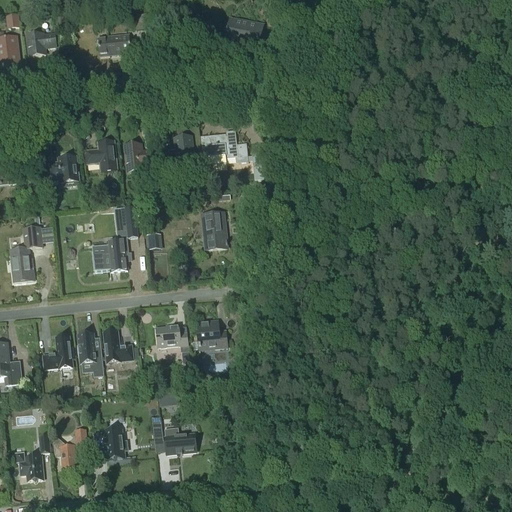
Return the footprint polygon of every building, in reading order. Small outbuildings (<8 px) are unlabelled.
[(146,16),(135,18),(137,32),(148,31),(146,16)] [(19,17),(6,18),(8,31),(20,29),(19,17)] [(227,36),(226,44),(232,45),(232,47),(257,52),(259,42),(261,42),(262,39),(264,27),(249,24),(248,28),(229,24),(227,33),(227,32),(226,35),(227,36)] [(44,36),(27,39),(29,59),(46,58),(45,51),(48,50),(48,51),(57,50),(56,37),(44,38),(44,36)] [(129,37),(97,40),(99,60),(131,56),(129,37)] [(17,39),(0,40),(0,59),(1,72),(20,70),(18,52),(19,52),(17,39)] [(226,137),(204,140),(206,160),(226,158),(226,161),(235,160),(235,166),(248,164),(246,146),(236,147),(234,134),(225,135),(226,137)] [(171,151),(161,151),(163,164),(172,163),(176,163),(176,167),(194,165),(191,138),(177,140),(178,149),(176,149),(175,150),(171,151)] [(98,152),(83,154),(84,167),(100,165),(101,175),(117,173),(114,143),(97,145),(98,152)] [(126,148),(124,148),(127,175),(143,173),(142,169),(153,167),(152,152),(141,153),(140,146),(133,147),(132,146),(127,146),(126,148)] [(264,156),(251,157),(254,183),(266,181),(264,156)] [(56,166),(48,167),(50,182),(61,181),(61,186),(77,184),(75,160),(73,160),(73,157),(65,158),(65,161),(59,161),(59,168),(56,168),(56,166)] [(0,185),(8,185),(8,187),(16,186),(15,171),(6,172),(5,160),(0,160),(0,185)] [(107,245),(92,247),(93,257),(95,274),(110,272),(111,275),(127,273),(126,263),(132,262),(131,256),(128,256),(127,241),(138,240),(134,209),(114,212),(117,244),(107,245)] [(223,215),(202,217),(206,253),(227,250),(223,215)] [(26,251),(10,253),(14,285),(34,283),(33,273),(31,273),(29,252),(42,250),(40,231),(24,232),(26,251)] [(146,237),(147,252),(162,251),(162,236),(146,237)] [(197,334),(196,337),(197,348),(210,347),(213,349),(225,348),(223,331),(217,332),(215,322),(196,324),(197,334)] [(169,329),(155,330),(157,349),(179,346),(180,353),(187,352),(186,336),(179,337),(177,326),(169,327),(169,329)] [(118,350),(116,334),(105,336),(105,343),(104,343),(106,364),(108,364),(108,365),(120,364),(120,363),(132,362),(131,349),(118,350)] [(92,337),(87,338),(79,338),(80,348),(77,348),(78,359),(81,358),(81,366),(92,365),(94,380),(104,379),(101,351),(94,351),(92,337)] [(74,359),(73,350),(70,350),(68,340),(69,340),(56,341),(56,342),(58,353),(57,353),(58,353),(58,356),(43,358),(44,372),(59,370),(59,371),(72,369),(71,359),(74,359)] [(8,346),(0,347),(0,380),(4,380),(5,388),(12,387),(22,386),(20,368),(11,370),(10,366),(8,346)] [(162,433),(161,420),(152,421),(153,434),(162,433)] [(54,446),(55,460),(61,459),(62,471),(76,470),(75,457),(77,454),(87,454),(85,432),(84,432),(81,430),(66,449),(55,450),(54,446)] [(179,439),(178,432),(165,433),(167,458),(195,455),(193,438),(179,439)] [(123,445),(122,433),(96,436),(98,451),(104,450),(106,463),(125,461),(124,454),(127,453),(126,445),(123,445)] [(49,439),(38,440),(40,456),(51,455),(49,439)] [(23,456),(15,457),(16,461),(19,464),(20,478),(26,477),(27,484),(43,483),(41,459),(23,460),(23,456)]
